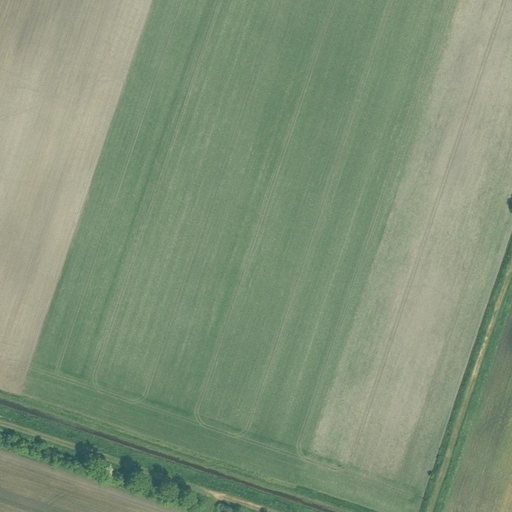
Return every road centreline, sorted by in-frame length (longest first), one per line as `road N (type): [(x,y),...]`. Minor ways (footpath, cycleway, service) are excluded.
road 1 (track): [(511,236),(413,511)]
road 2 (track): [(0,425),(255,511)]
